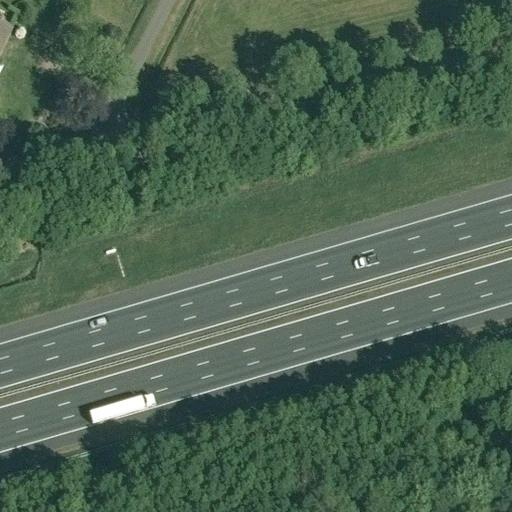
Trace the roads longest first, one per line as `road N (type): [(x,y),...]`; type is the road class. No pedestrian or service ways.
road 1 (motorway): [(0,430),(511,280)]
road 2 (motorway): [(511,217),(0,366)]
road 3 (unclassified): [(106,144),(511,45)]
road 4 (unclassified): [(106,144),(177,0)]
